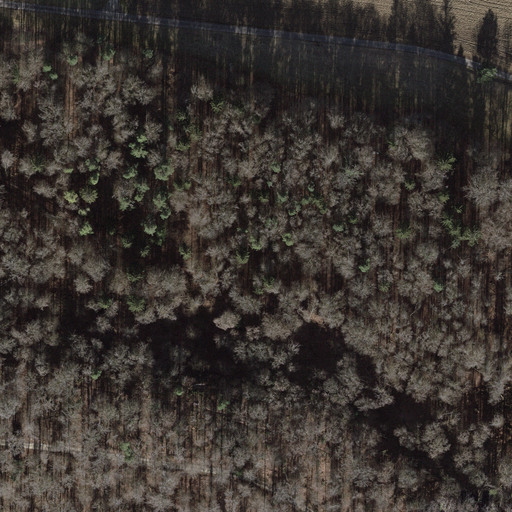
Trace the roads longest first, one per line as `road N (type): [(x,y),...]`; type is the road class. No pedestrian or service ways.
road 1 (track): [(511,76),(394,46),(0,1)]
road 2 (track): [(0,181),(144,254),(472,380)]
road 3 (track): [(0,439),(216,468),(267,482),(310,511)]
road 4 (track): [(114,16),(76,37),(0,46)]
